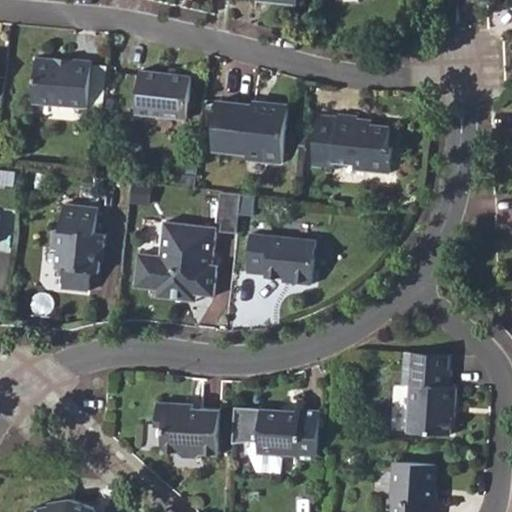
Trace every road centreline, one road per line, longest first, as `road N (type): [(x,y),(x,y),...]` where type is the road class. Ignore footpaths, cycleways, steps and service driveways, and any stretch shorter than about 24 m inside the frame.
road 1 (residential): [(0,13),(129,26),(365,79),(461,80)]
road 2 (residential): [(405,290),(379,317),(302,354),(219,365),(85,361),(22,392)]
road 3 (residential): [(495,511),(503,384),(486,348),(405,290)]
road 4 (residential): [(461,80),(460,163),(437,237),(405,290)]
road 5 (residential): [(22,392),(170,511)]
